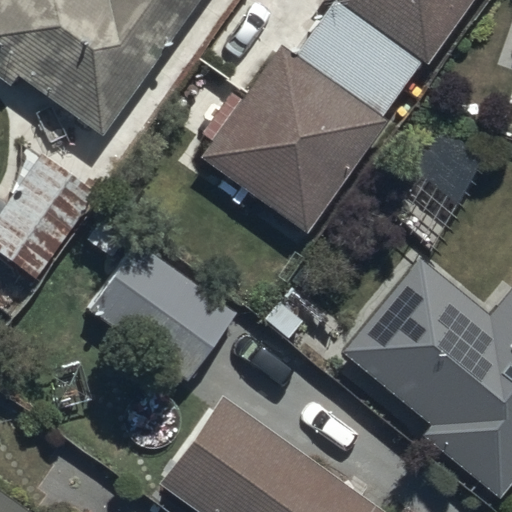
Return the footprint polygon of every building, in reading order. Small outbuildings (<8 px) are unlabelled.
[(0,0),(0,57),(19,71),(91,122),(179,0),(0,0)] [(192,142),(300,219),(356,142),(379,109),(434,33),(432,31),(453,0),(313,0),(284,41),(271,32),(192,142)] [(35,137),(0,185),(0,251),(23,268),(90,175),(35,137)] [(130,234),(82,300),(183,372),(231,306),(130,234)] [(511,285),(484,319),(418,263),(338,358),(423,430),(415,439),(493,505),(511,482),(511,285)] [(215,380),(149,472),(205,511),(383,511),(389,504),(215,380)] [(0,511),(41,511),(0,482),(0,511)]
